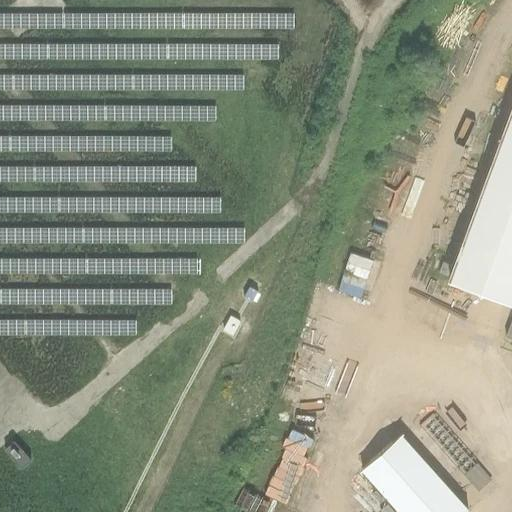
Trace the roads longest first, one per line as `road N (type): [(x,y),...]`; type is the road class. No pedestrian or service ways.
road 1 (unknown): [(413,356),(350,420),(329,454),(312,511)]
road 2 (unknown): [(511,477),(479,408),(413,356)]
